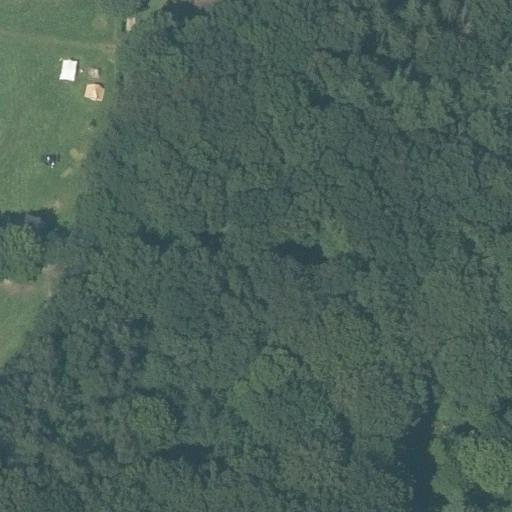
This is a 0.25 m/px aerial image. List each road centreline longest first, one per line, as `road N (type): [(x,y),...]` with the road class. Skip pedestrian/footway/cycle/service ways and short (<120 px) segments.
road 1 (track): [(130,48),(118,165),(90,253),(40,357),(0,409)]
road 2 (track): [(130,48),(168,45),(312,0)]
